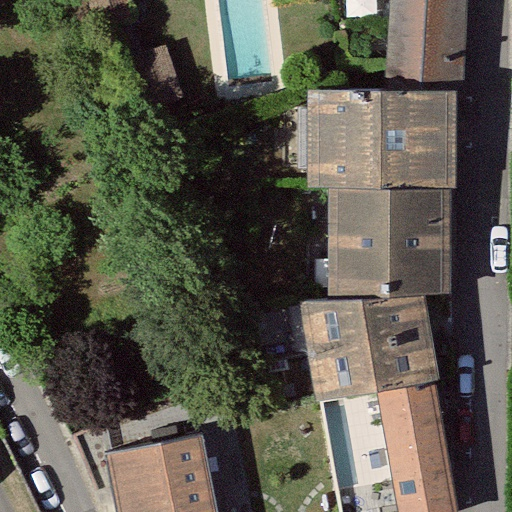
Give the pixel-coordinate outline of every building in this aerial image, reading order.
[(134,10),(130,0),(91,0),(99,22),(134,10)] [(464,0),(388,0),(381,87),(453,88),(461,88),(464,0)] [(452,186),(453,88),(381,87),(306,86),(304,185),(326,185),(447,186),(452,186)] [(446,292),(447,186),(326,185),(325,297),(421,293),(446,292)] [(436,380),(421,293),(325,297),(299,297),(315,400),(375,390),(432,380),(436,380)] [(455,511),(432,380),(375,390),(396,511),(455,511)] [(107,451),(118,511),(213,511),(198,434),(107,451)]
